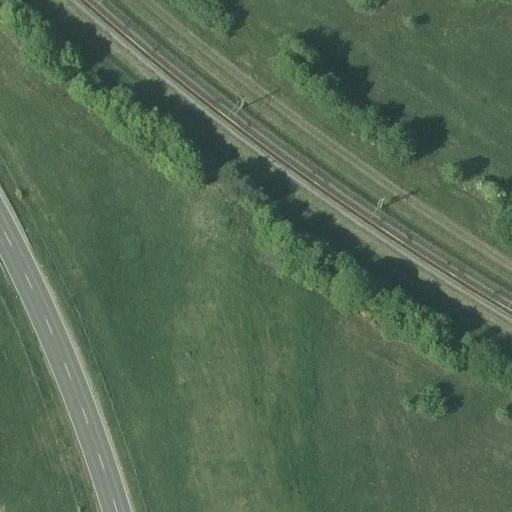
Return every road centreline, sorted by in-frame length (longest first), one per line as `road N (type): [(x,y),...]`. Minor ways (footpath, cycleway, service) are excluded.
road 1 (track): [(511,265),(328,143),(150,0)]
road 2 (primary): [(116,511),(67,373),(0,227)]
